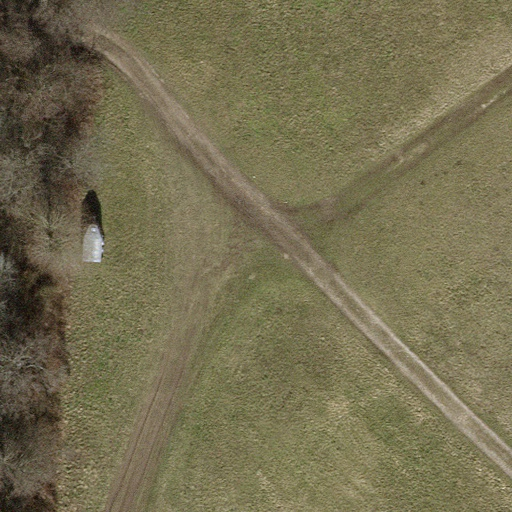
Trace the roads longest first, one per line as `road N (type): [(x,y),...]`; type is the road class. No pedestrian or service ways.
road 1 (track): [(511,456),(291,242),(133,65),(75,35),(0,16)]
road 2 (track): [(291,242),(187,328),(134,511)]
road 3 (track): [(291,242),(511,77)]
